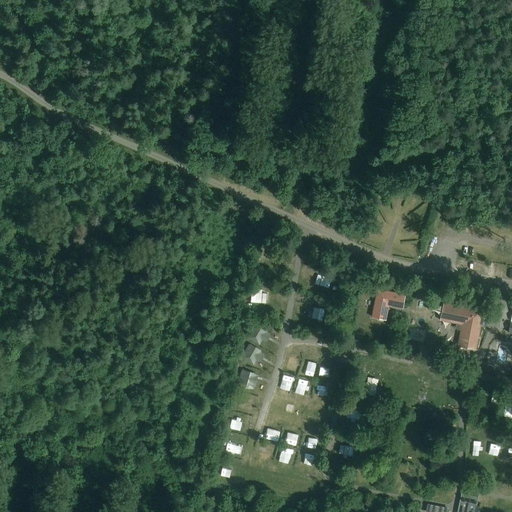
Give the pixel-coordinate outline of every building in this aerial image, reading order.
[(388,306),(402,308),(405,294),(377,289),(372,317),(385,320),(388,306)] [(443,302),(440,320),(462,324),(457,346),(475,349),(483,310),(443,302)] [(326,339),(327,333),(299,328),(297,334),(326,339)] [(293,373),(301,376),(303,371),(295,368),(293,373)] [(261,369),(253,372),(256,379),(264,375),(261,369)] [(251,424),(255,416),(247,412),(243,421),(251,424)] [(329,443),(331,432),(320,430),(319,441),(329,443)] [(253,455),(241,455),(241,463),(253,463),(253,455)] [(314,488),(317,479),(309,477),(306,485),(314,488)] [(463,491),(458,511),(472,511),(477,494),(463,491)]
